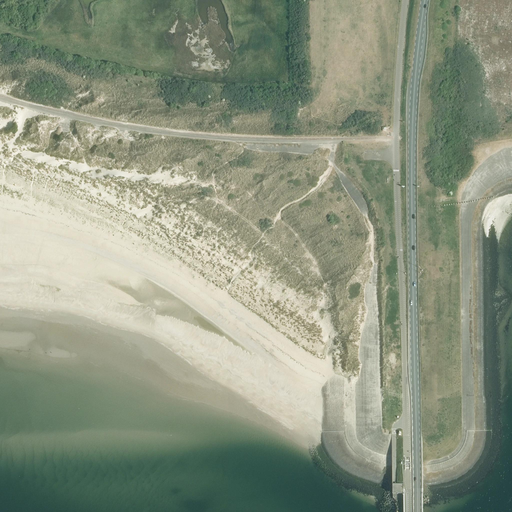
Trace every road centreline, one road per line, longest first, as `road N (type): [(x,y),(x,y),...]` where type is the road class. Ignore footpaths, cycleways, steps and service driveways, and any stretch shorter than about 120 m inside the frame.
road 1 (primary): [(417,511),(412,108),(424,0)]
road 2 (unclassified): [(408,511),(396,156),(405,0)]
